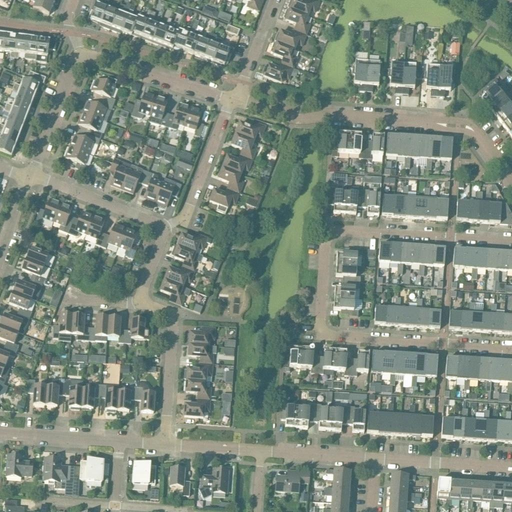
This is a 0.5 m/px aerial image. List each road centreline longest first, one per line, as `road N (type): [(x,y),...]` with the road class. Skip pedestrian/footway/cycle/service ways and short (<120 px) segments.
road 1 (residential): [(511,184),(475,131),(457,123),(302,119),(233,99)]
road 2 (residential): [(511,240),(325,228),(319,334)]
road 3 (residential): [(319,334),(511,348)]
road 4 (residential): [(165,445),(174,314),(141,299)]
road 5 (residential): [(233,99),(81,52)]
road 6 (residential): [(233,99),(184,217),(163,229)]
road 7 (residential): [(163,229),(29,176)]
road 8 (residential): [(376,458),(511,468)]
road 9 (residential): [(29,176),(81,52)]
